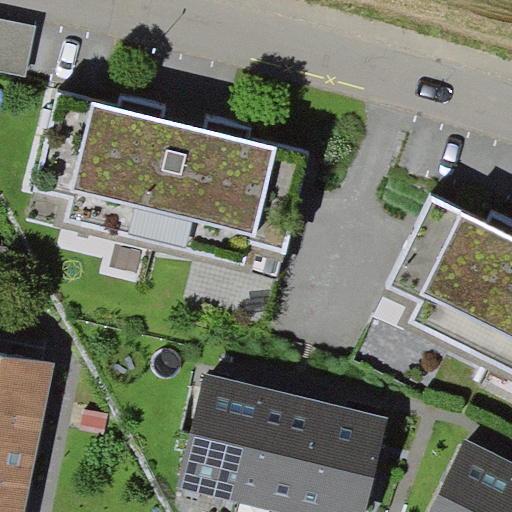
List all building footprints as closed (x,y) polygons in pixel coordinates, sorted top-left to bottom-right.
[(36,25),(0,17),(0,70),(26,76),(36,25)] [(310,154),(58,93),(33,189),(69,198),(64,220),(244,263),(250,241),(286,249),(310,154)] [(511,235),(429,194),(383,285),(417,302),(407,321),(511,373),(511,235)] [(22,511),(52,362),(0,351),(0,511),(22,511)] [(366,511),(390,418),(206,372),(178,487),(277,511),(366,511)] [(511,511),(511,460),(466,437),(429,511),(511,511)]
